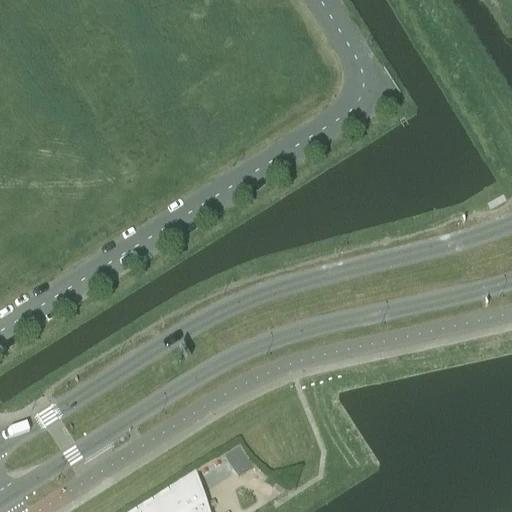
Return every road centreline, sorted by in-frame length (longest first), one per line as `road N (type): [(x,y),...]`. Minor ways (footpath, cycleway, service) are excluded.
road 1 (secondary): [(0,506),(236,354),(285,335),(511,282)]
road 2 (secondary): [(511,222),(217,315),(0,451)]
road 3 (unclassified): [(0,331),(349,112),(360,75),(317,0)]
